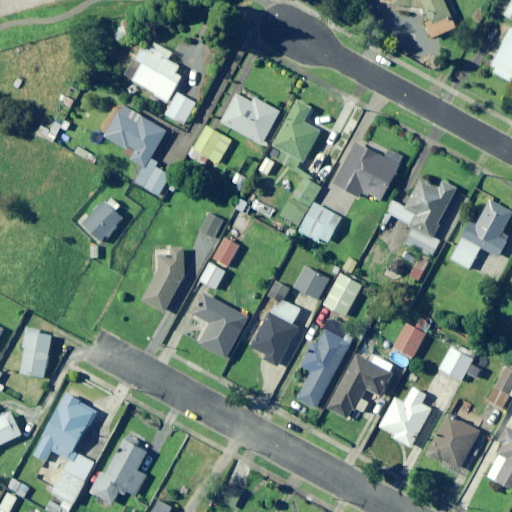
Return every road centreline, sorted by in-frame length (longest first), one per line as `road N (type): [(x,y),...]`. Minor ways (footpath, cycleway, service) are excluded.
road 1 (residential): [(101,351),(396,511)]
road 2 (residential): [(285,28),(511,152)]
